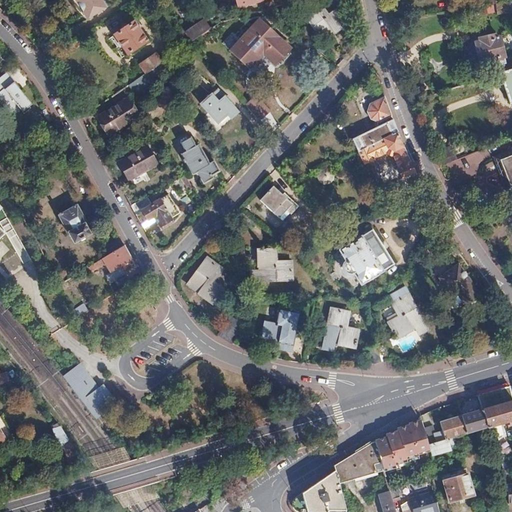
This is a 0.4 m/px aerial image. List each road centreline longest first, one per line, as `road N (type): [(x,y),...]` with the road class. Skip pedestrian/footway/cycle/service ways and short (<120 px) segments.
road 1 (primary): [(402,395),(7,511)]
road 2 (residential): [(379,41),(158,276)]
road 3 (residential): [(0,25),(48,84),(158,276)]
road 4 (residential): [(379,41),(428,171),(511,299)]
road 5 (residential): [(158,276),(188,325),(232,357),(334,382),(392,385),(402,395)]
road 6 (residential): [(402,395),(397,407),(277,484)]
road 7 (unknown): [(142,364),(108,368),(70,342),(22,285)]
